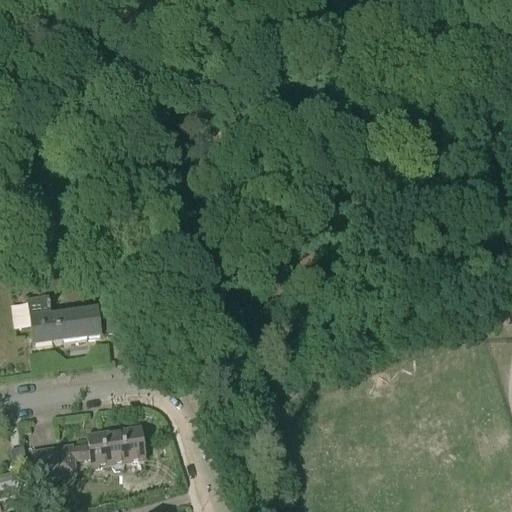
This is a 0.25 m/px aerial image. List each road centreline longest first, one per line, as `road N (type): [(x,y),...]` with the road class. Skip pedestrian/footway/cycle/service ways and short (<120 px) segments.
road 1 (track): [(0,234),(37,245),(159,315),(198,354),(174,399)]
road 2 (residential): [(0,405),(107,389),(174,399)]
road 3 (residential): [(213,511),(174,399)]
